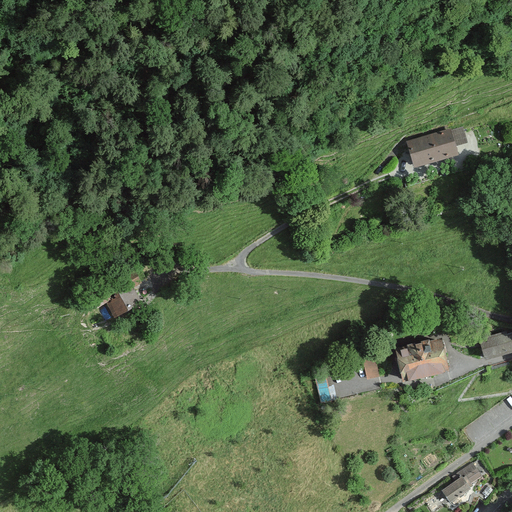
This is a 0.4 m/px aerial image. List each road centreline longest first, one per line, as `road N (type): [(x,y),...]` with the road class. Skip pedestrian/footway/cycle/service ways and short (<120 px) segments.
road 1 (unclassified): [(511,319),(361,281),(244,273),(240,259),(331,199),(387,178),(511,165)]
road 2 (track): [(386,511),(511,424)]
road 3 (track): [(0,58),(113,0)]
